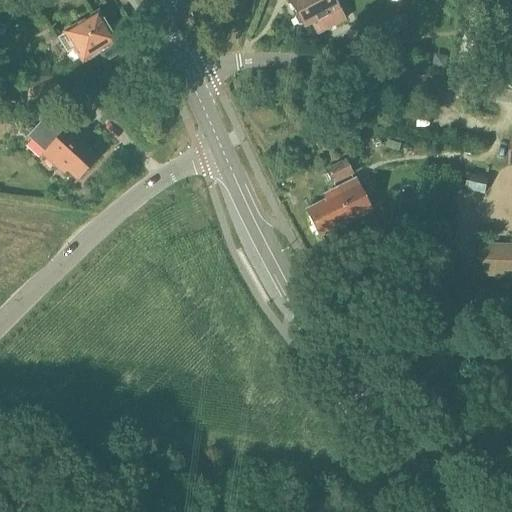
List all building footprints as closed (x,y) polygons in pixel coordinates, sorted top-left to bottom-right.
[(17,0),(3,0),(9,15),(22,10),(17,0)] [(346,21),(334,0),(290,0),(291,0),(298,14),(295,18),(299,25),(303,26),(305,28),(320,21),(326,31),(346,21)] [(114,43),(114,42),(98,14),(67,33),(68,35),(60,39),(68,51),(75,47),(83,61),(100,51),(103,55),(109,59),(117,53),(117,47),(114,43)] [(446,56),(433,54),(431,67),(444,69),(446,56)] [(26,105),(61,109),(64,83),(30,78),(26,105)] [(25,138),(44,156),(64,174),(67,170),(77,180),(98,158),(76,137),(80,133),(72,126),(63,136),(43,118),(25,138)] [(345,162),(326,171),(333,185),(352,176),(349,170),(354,168),(351,160),(346,163),(345,162)] [(464,193),(482,197),(485,180),(467,177),(464,193)] [(356,180),(337,189),(335,190),(336,191),(326,196),(324,196),(328,202),(308,212),(314,223),(313,227),(315,231),(318,232),(320,236),(371,210),(356,180)] [(475,280),(511,281),(511,247),(476,246),(475,280)]
